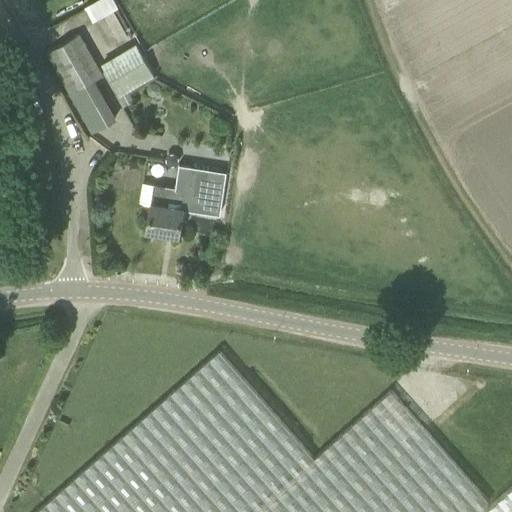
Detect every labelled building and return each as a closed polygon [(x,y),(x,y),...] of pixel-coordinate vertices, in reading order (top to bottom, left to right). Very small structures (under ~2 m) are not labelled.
[(82,0),(88,16),(116,6),(113,0),(82,0)] [(102,100),(91,80),(100,75),(76,35),(75,34),(44,53),(68,94),(79,113),(102,100)] [(99,65),(117,94),(151,73),(133,44),(99,65)] [(127,90),(117,95),(124,106),(133,100),(127,90)] [(175,187),(153,183),(146,229),(178,233),(182,207),(222,213),(228,170),(178,163),(175,187)] [(219,349),(45,503),(34,511),(476,511),(489,501),(391,390),(314,457),(219,349)] [(511,511),(511,486),(482,511),(511,511)]
